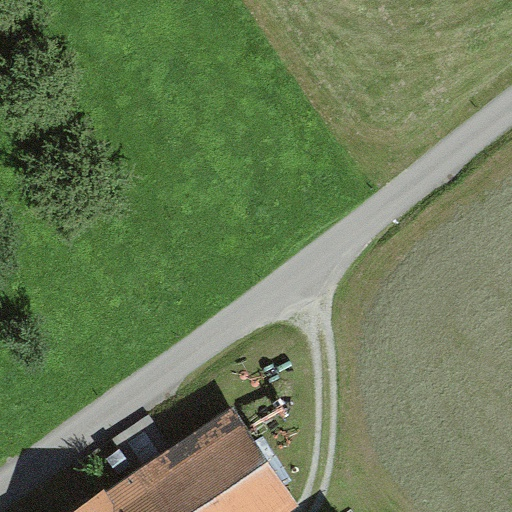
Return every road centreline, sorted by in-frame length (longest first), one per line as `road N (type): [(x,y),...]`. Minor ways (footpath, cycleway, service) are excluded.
road 1 (unclassified): [(511,108),(299,279),(0,497)]
road 2 (track): [(299,279),(321,341),(326,396),(323,462),(307,511)]
